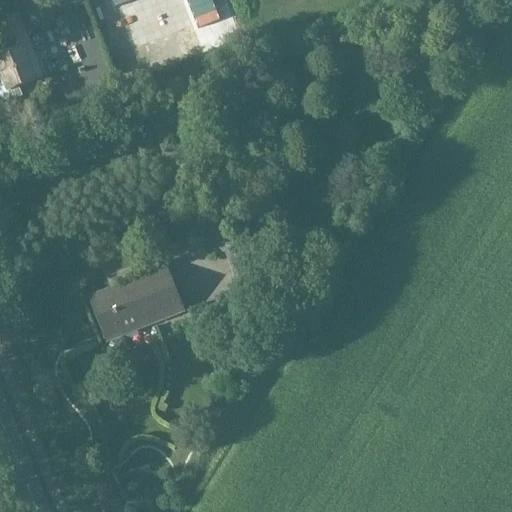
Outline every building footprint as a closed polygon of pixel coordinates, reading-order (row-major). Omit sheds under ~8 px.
[(56,11),(53,3),(51,0),(27,0),(27,3),(29,12),(22,15),(22,13),(0,22),(0,34),(7,53),(0,55),(0,63),(6,77),(0,79),(0,93),(2,98),(10,102),(26,95),(22,87),(47,76),(26,23),(30,21),(33,26),(40,32),(53,27),(56,17),(55,12),(56,11)] [(58,0),(53,3),(56,11),(72,4),(73,6),(86,1),(85,0),(58,0)] [(226,253),(237,279),(266,267),(249,223),(214,238),(221,254),(226,253)] [(118,337),(186,311),(168,267),(90,297),(107,341),(111,340),(112,342),(110,342),(109,346),(113,356),(116,358),(127,354),(128,350),(124,340),(121,338),(119,339),(118,337)] [(218,305),(207,310),(211,320),(223,316),(218,305)]
